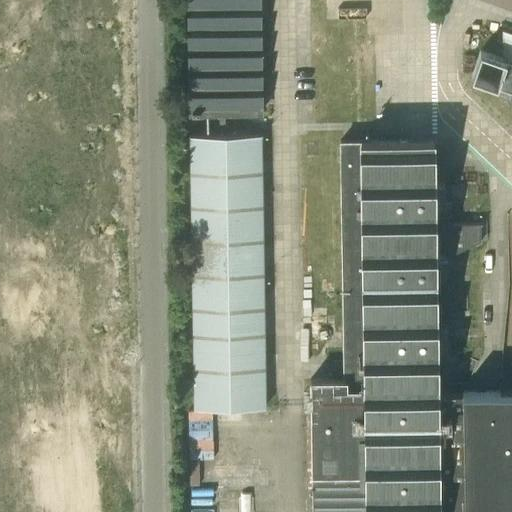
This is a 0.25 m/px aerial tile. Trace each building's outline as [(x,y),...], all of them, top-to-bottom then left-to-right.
[(0,0),(0,511),(79,511),(21,0),(34,0),(71,321),(133,314),(97,0),(0,0)] [(260,114),(258,0),(186,0),(188,107),(191,107),(191,114),(260,114)] [(511,61),(480,51),(471,77),(511,90),(511,61)] [(191,136),(193,408),(262,407),(261,135),(191,136)] [(511,511),(511,388),(462,389),(462,392),(437,392),(436,347),(445,347),(445,323),(436,323),(433,139),(340,140),(342,358),(342,374),(342,376),(307,376),(309,473),(311,473),(311,511),(511,511)] [(342,374),(342,358),(331,358),(332,374),(342,374)]
